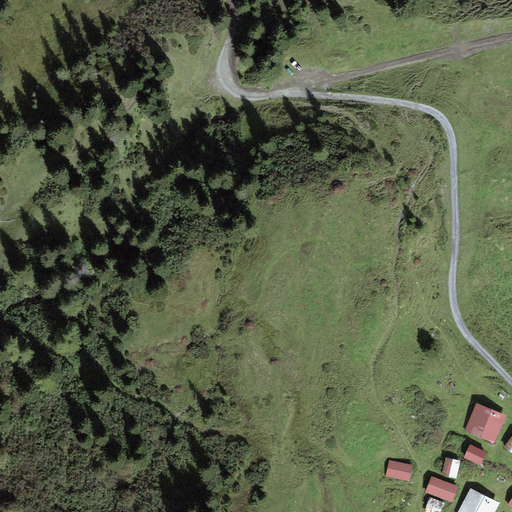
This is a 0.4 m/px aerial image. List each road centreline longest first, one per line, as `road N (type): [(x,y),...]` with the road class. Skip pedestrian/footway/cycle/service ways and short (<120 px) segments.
road 1 (track): [(511,382),(456,314),(453,153),(444,123),(397,103),(232,90),(223,67),(237,21),(234,0)]
road 2 (track): [(295,92),(511,35)]
